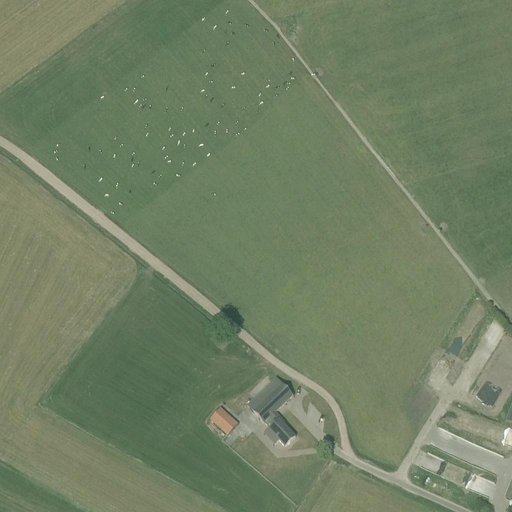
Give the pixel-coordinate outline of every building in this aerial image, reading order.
[(477,339),(488,346),(498,331),(487,324),(477,339)] [(224,344),(191,383),(202,394),(210,384),(220,393),(246,362),(224,344)] [(463,364),(452,382),(459,386),(470,369),(463,364)] [(285,425),(275,414),(293,398),(276,380),(247,407),(268,430),(263,435),(274,447),(278,443),(284,449),(295,439),(284,427),(285,425)] [(227,438),(238,426),(220,410),(209,422),(227,438)] [(488,453),(431,431),(425,447),(482,469),(488,453)]
